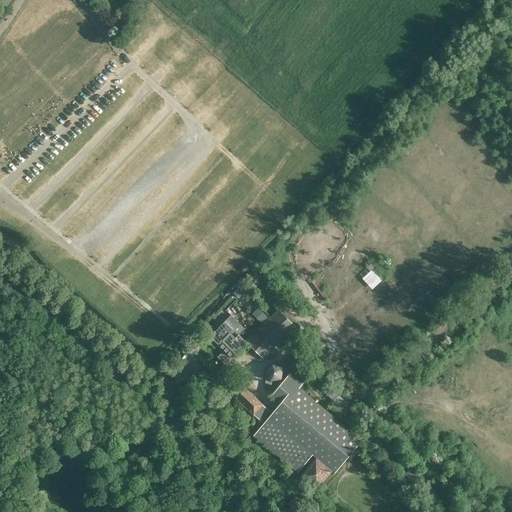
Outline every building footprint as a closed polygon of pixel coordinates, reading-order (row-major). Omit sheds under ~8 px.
[(365,265),(357,273),(367,284),(376,275),(365,265)] [(277,309),(245,342),(246,342),(264,360),(296,327),(277,309)] [(218,357),(225,364),(246,342),(245,342),(238,335),(244,329),(230,315),(209,337),(224,351),(218,357)] [(268,364),(267,378),(282,380),(283,365),(268,364)] [(362,440),(299,388),(303,383),(290,373),(271,395),(280,403),(253,436),(297,473),(312,455),(334,473),(362,440)] [(319,373),(310,382),(341,412),(350,403),(319,373)] [(268,411),(241,385),(232,394),(259,420),(268,411)] [(299,477),(316,491),(332,471),(316,458),(299,477)] [(438,494),(403,460),(395,468),(429,502),(438,494)]
